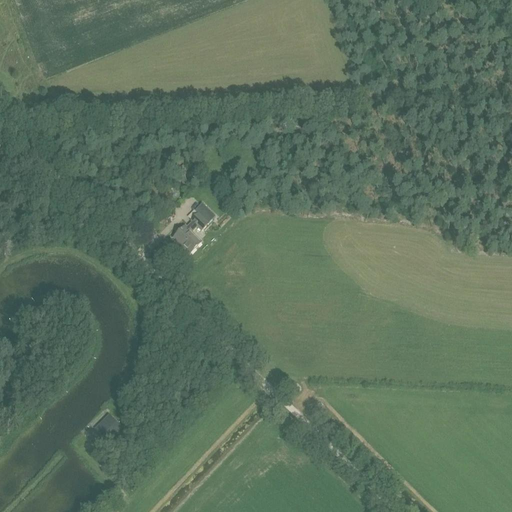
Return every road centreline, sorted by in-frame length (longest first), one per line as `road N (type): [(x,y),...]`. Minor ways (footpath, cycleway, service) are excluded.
road 1 (track): [(274,391),(0,124)]
road 2 (track): [(396,511),(274,391)]
